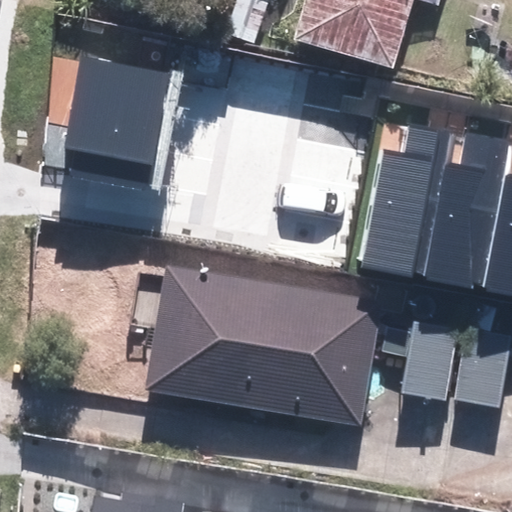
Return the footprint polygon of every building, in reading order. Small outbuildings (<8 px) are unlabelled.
[(297,0),(286,43),(395,71),(412,6),(436,12),(439,0),(297,0)] [(173,73),(83,58),(64,174),(154,189),(173,73)] [(446,159),(452,132),(408,123),(403,152),(382,148),(359,266),(412,277),(413,271),(424,274),(446,159)] [(504,170),(509,142),(466,134),(460,162),(446,159),(424,274),(423,279),(472,288),(473,282),(482,284),(504,170)] [(511,171),(504,170),(482,284),(480,290),(511,295),(511,171)] [(158,268),(138,396),(360,431),(380,302),(158,268)] [(402,392),(446,399),(457,327),(413,320),(402,392)] [(455,400),(499,407),(511,336),(466,329),(455,400)] [(182,511),(184,502),(122,493),(121,500),(96,496),(93,511),(182,511)]
